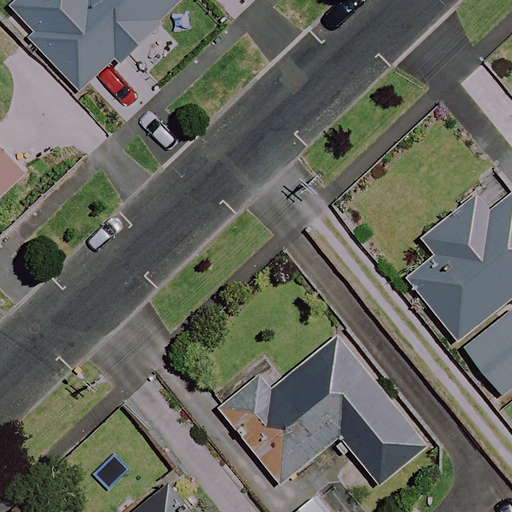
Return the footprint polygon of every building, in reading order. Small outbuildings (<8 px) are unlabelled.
[(120,0),(9,0),(40,32),(74,0),(116,0),(118,2),(120,0)] [(0,204),(29,177),(0,145),(0,204)] [(511,301),(511,201),(495,215),(481,198),(429,239),(443,257),(414,280),(464,341),(511,301)] [(434,447),(344,333),(236,419),(287,484),(347,437),(385,486),(434,447)] [(511,511),(482,473),(431,511),(511,511)] [(197,511),(174,482),(136,511),(197,511)] [(329,511),(318,498),(300,511),(329,511)]
